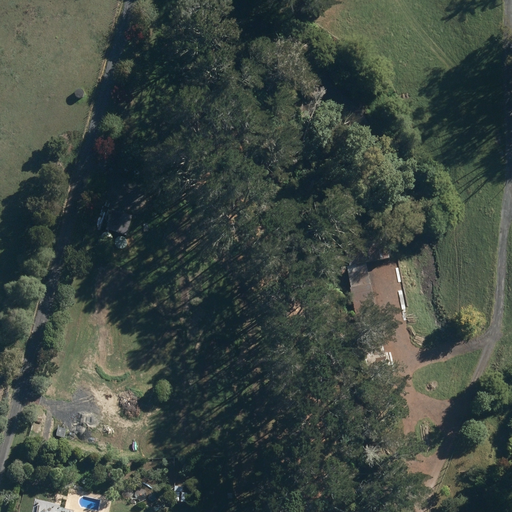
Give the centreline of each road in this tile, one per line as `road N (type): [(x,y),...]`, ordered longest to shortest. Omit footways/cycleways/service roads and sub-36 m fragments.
road 1 (unknown): [(109,0),(0,397)]
road 2 (unknown): [(489,0),(485,145)]
